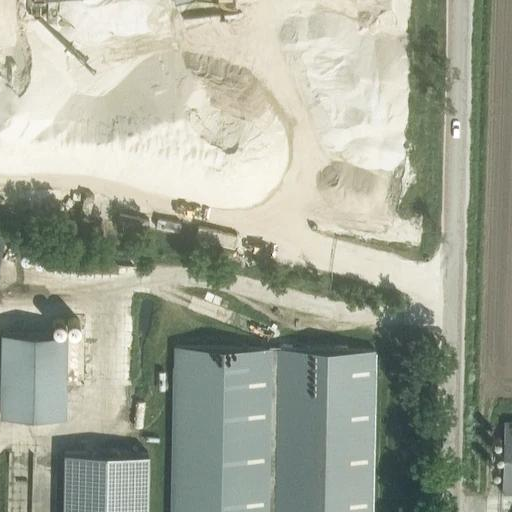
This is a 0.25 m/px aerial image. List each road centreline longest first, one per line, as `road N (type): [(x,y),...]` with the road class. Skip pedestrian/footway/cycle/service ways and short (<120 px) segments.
road 1 (tertiary): [(450,511),(460,0)]
road 2 (unknown): [(453,308),(296,228),(0,139)]
road 3 (track): [(385,511),(388,358),(379,315)]
